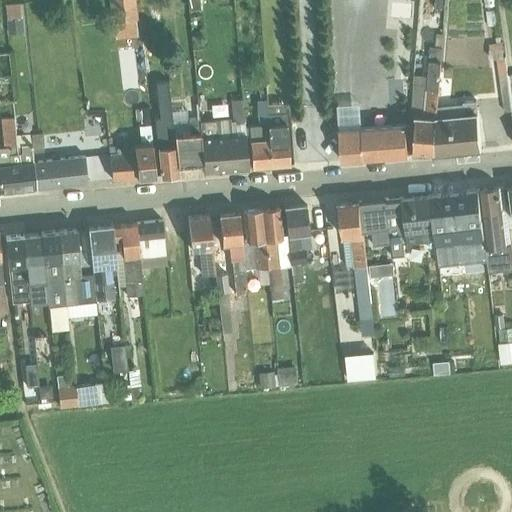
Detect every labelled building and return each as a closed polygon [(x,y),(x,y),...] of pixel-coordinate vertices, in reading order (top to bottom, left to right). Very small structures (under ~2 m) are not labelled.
[(135,0),(109,0),(113,24),(138,21),(135,0)] [(201,0),(188,0),(189,11),(190,11),(190,20),(198,20),(197,11),(202,11),(201,0)] [(495,0),(484,0),(485,9),(497,7),(495,0)] [(20,5),(5,6),(8,35),(24,34),(23,20),(21,20),(20,5)] [(414,76),(408,157),(435,154),(438,107),(444,36),(437,35),(436,49),(430,49),(427,77),(414,76)] [(511,111),(511,108),(509,76),(507,58),(504,58),(502,44),(489,45),(491,59),(498,59),(504,113),(511,111)] [(0,105),(13,105),(9,54),(0,54),(0,105)] [(178,166),(172,112),(168,70),(157,71),(162,120),(156,120),(161,177),(179,175),(178,166)] [(245,127),(249,170),(253,169),(272,168),(266,105),(265,90),(259,91),(260,101),(256,102),(258,126),(245,127)] [(200,123),(204,164),(204,173),(249,170),(245,127),(245,120),(243,100),(232,101),(234,122),(232,122),(232,120),(200,123)] [(438,107),(435,154),(482,149),(476,102),(464,102),(464,106),(438,107)] [(266,105),(272,168),(290,166),(286,103),(266,105)] [(341,130),(362,129),(360,105),(338,106),(339,130),(341,130)] [(149,109),(142,110),(144,125),(139,126),(141,146),(153,145),(149,109)] [(172,112),(178,166),(204,164),(200,123),(199,119),(188,120),(187,111),(172,112)] [(14,118),(2,119),(4,148),(16,147),(15,136),(14,118)] [(365,129),(364,160),(408,157),(406,127),(365,129)] [(362,129),(341,130),(342,162),(364,160),(365,129),(362,129)] [(43,134),(31,135),(33,153),(45,152),(43,134)] [(0,148),(0,193),(36,189),(34,162),(33,153),(31,135),(15,136),(16,147),(4,148),(0,148)] [(138,179),(135,146),(113,148),(113,144),(110,144),(113,181),(138,179)] [(135,146),(138,179),(156,177),(153,145),(141,146),(135,146)] [(34,162),(36,189),(88,183),(84,157),(34,162)] [(487,249),(490,273),(511,270),(511,246),(507,247),(500,188),(480,190),(487,249)] [(462,249),(464,267),(476,265),(477,278),(490,277),(490,273),(487,249),(480,190),(460,192),(465,248),(462,249)] [(432,195),(437,241),(440,266),(449,265),(450,276),(465,275),(464,267),(462,249),(458,249),(452,193),(432,195)] [(385,200),(360,202),(364,231),(372,230),(374,246),(392,244),(393,258),(405,257),(404,244),(437,241),(432,195),(389,199),(387,200),(385,200)] [(364,231),(360,202),(340,204),(347,268),(354,267),(362,338),(375,336),(364,231)] [(288,236),(291,268),(294,296),(298,296),(297,283),(303,283),(301,264),(307,264),(306,250),(309,250),(308,235),(310,235),(307,207),(307,206),(285,208),(288,236)] [(262,211),(268,269),(271,296),(272,307),(284,306),(281,269),(291,268),(288,236),(283,236),(280,209),(262,211)] [(253,242),(255,266),(255,270),(268,269),(262,211),(244,212),(247,242),(253,242)] [(226,274),(216,275),(222,334),(226,333),(233,333),(229,292),(236,291),(236,295),(245,294),(245,289),(247,289),(245,267),(243,243),(239,213),(219,215),(226,274)] [(202,277),(216,275),(210,216),(189,218),(191,252),(200,251),(202,277)] [(137,224),(140,258),(166,255),(164,236),(163,221),(137,224)] [(113,226),(117,266),(119,287),(127,286),(128,297),(144,295),(141,269),(140,258),(137,224),(113,226)] [(94,273),(97,301),(99,301),(115,299),(112,267),(117,266),(113,226),(89,229),(93,265),(94,273)] [(77,230),(80,266),(93,265),(89,229),(77,230)] [(59,232),(67,305),(77,304),(77,303),(97,301),(94,273),(81,274),(80,266),(77,230),(59,232)] [(42,234),(50,303),(50,307),(66,305),(67,305),(59,232),(42,234)] [(24,236),(30,301),(31,305),(50,303),(42,234),(24,236)] [(30,301),(24,236),(6,237),(12,304),(30,301)] [(243,243),(245,267),(255,266),(253,242),(247,242),(243,243)] [(140,258),(141,269),(168,266),(166,255),(140,258)] [(316,275),(306,275),(308,295),(317,295),(316,275)] [(465,284),(455,285),(456,304),(467,303),(465,284)] [(66,305),(50,307),(51,331),(53,331),(68,329),(66,305)] [(474,369),(473,359),(469,318),(460,319),(461,336),(463,336),(464,342),(455,343),(456,346),(457,346),(460,371),(474,369)] [(495,325),(486,326),(487,343),(497,342),(495,325)] [(511,328),(500,330),(501,342),(511,340),(511,328)] [(511,342),(499,344),(502,364),(511,362),(511,342)] [(375,353),(346,355),(349,380),(377,378),(375,353)] [(473,359),(474,369),(499,366),(498,357),(473,359)] [(450,359),(437,361),(438,375),(452,374),(451,371),(450,359)] [(130,386),(128,371),(127,362),(120,362),(121,384),(109,385),(110,400),(131,398),(130,386)] [(405,365),(390,367),(391,378),(406,376),(405,365)] [(297,367),(278,369),(280,387),(283,387),(299,386),(297,367)] [(130,386),(131,398),(131,400),(131,403),(138,402),(140,402),(138,385),(139,385),(138,370),(128,371),(130,386)] [(274,372),(259,374),(261,389),(276,387),(274,372)] [(77,406),(76,388),(75,385),(69,385),(68,374),(58,376),(62,408),(77,406)] [(76,388),(77,406),(107,403),(105,384),(76,388)]
